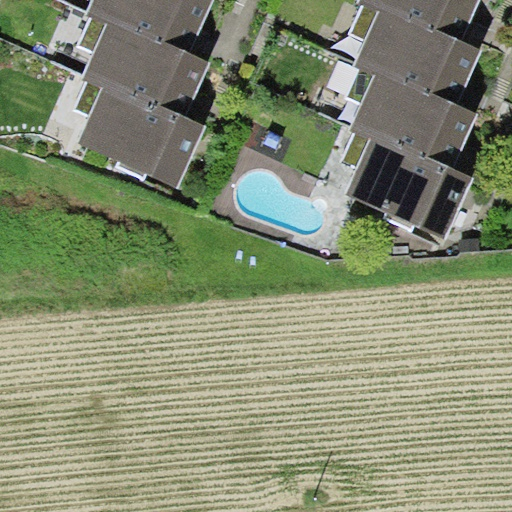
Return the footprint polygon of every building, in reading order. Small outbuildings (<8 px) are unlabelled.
[(86,0),(84,7),(102,16),(183,52),(206,0),(86,0)] [(479,0),(366,0),(380,6),(460,43),(479,0)] [(460,43),(380,6),(355,60),(375,69),(455,105),(479,51),(460,43)] [(183,52),(102,16),(78,69),(103,81),(178,114),(202,61),(183,52)] [(455,105),(375,69),(351,122),(370,130),(451,166),(475,114),(455,105)] [(178,114),(103,81),(78,135),(178,180),(202,126),(178,114)] [(451,166),(370,130),(346,183),(445,228),(469,175),(451,166)]
